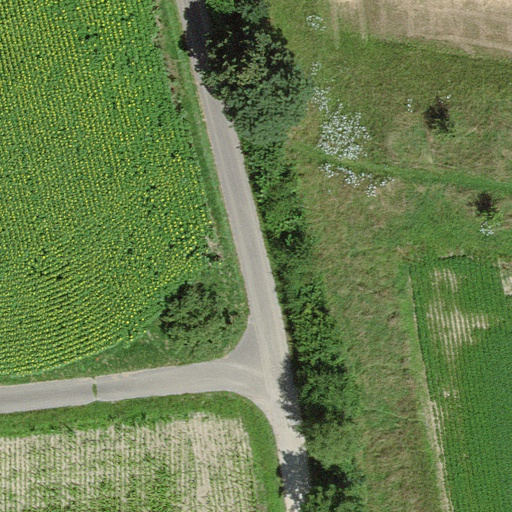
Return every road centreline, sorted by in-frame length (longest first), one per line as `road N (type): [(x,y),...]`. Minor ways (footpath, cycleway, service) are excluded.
road 1 (track): [(187,0),(299,511)]
road 2 (track): [(274,372),(0,398)]
